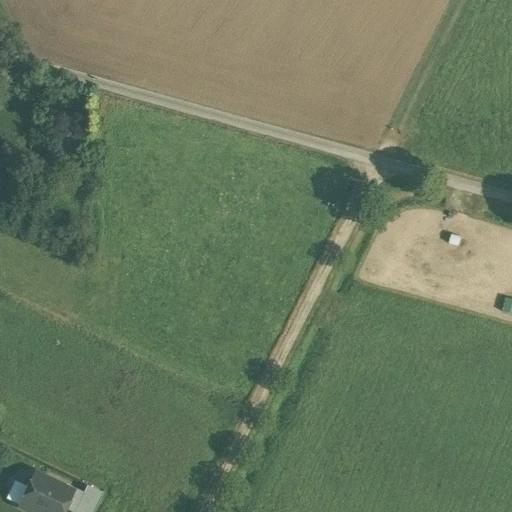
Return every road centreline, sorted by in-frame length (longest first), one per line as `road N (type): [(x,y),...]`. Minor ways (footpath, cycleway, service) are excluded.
road 1 (track): [(202,511),(468,0)]
road 2 (track): [(511,206),(17,67)]
